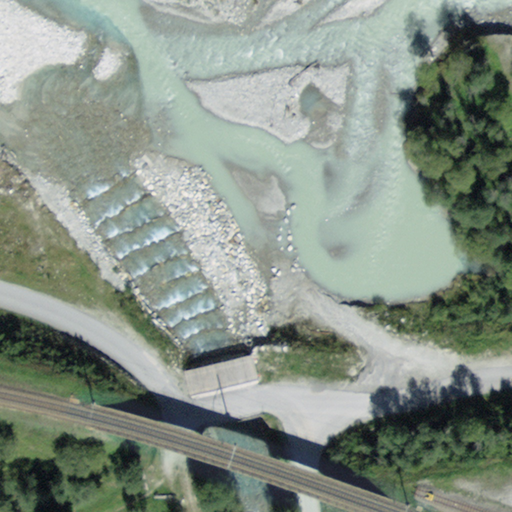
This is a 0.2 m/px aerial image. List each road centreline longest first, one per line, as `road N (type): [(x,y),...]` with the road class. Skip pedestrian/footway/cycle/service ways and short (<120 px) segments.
road 1 (unclassified): [(169,407),(266,393),(350,403),(491,383)]
road 2 (unclassified): [(169,407),(132,354),(0,296)]
